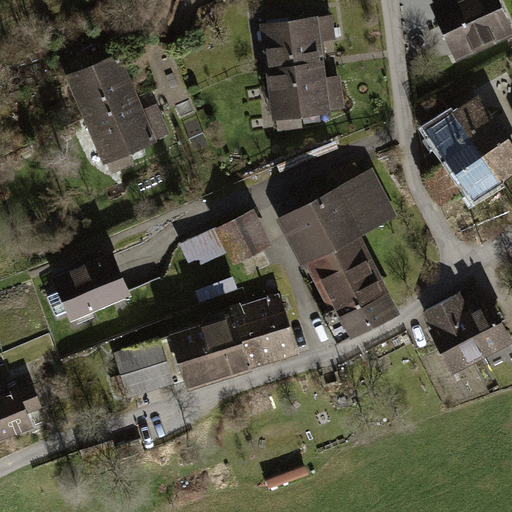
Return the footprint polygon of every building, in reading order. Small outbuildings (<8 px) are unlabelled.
[(427,0),(455,59),(511,31),(511,28),(498,0),(427,0)] [(257,20),(263,64),(322,57),(325,57),(323,40),(335,38),(332,14),(317,15),(316,13),(257,20)] [(121,50),(66,73),(104,161),(170,133),(156,102),(145,107),(121,50)] [(325,76),(322,57),(263,64),(269,118),(276,117),(277,132),(302,129),(300,113),(344,108),(340,74),(325,76)] [(511,145),(479,97),(453,114),(501,185),(511,177),(511,145)] [(453,114),(426,132),(448,166),(423,183),(441,209),(465,193),(472,204),(501,185),(453,114)] [(279,216),(304,264),(357,236),(397,215),(372,168),(279,216)] [(254,209),(177,247),(195,284),(272,245),(254,209)] [(395,309),(357,236),(304,264),(342,337),(395,309)] [(111,257),(49,280),(64,320),(126,297),(111,257)] [(453,370),(485,353),(461,308),(468,304),(461,290),(421,310),(453,370)] [(511,334),(490,293),(468,304),(461,308),(485,353),(511,338),(511,334)] [(277,300),(171,332),(188,389),(295,356),(277,300)] [(161,345),(114,358),(125,401),(173,389),(161,345)] [(21,383),(0,390),(0,437),(37,424),(21,383)]
